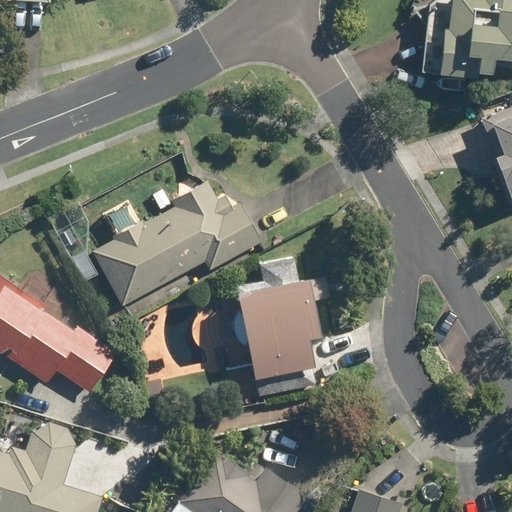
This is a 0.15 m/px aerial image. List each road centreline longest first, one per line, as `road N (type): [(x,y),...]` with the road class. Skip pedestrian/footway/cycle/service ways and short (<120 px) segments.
road 1 (residential): [(280,8),(183,64),(0,134)]
road 2 (residential): [(413,210),(280,8)]
road 3 (residential): [(511,407),(492,426),(466,432),(438,414),(390,319)]
road 4 (residential): [(413,210),(511,367)]
